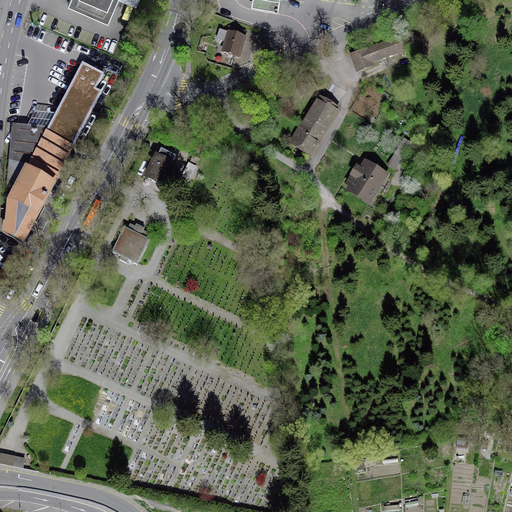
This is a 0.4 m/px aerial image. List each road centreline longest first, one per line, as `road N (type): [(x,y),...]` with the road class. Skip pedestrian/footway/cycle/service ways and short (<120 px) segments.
road 1 (secondary): [(149,89),(2,362)]
road 2 (residential): [(149,89),(206,92),(416,0)]
road 3 (track): [(328,199),(405,260),(511,308)]
road 4 (track): [(328,199),(323,229),(343,395)]
road 5 (track): [(216,88),(238,133),(301,171),(328,199)]
